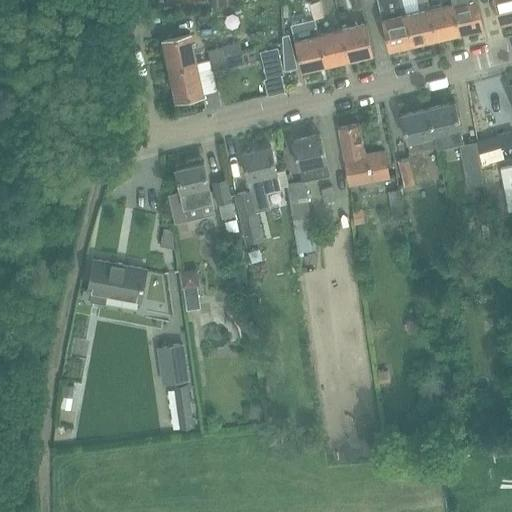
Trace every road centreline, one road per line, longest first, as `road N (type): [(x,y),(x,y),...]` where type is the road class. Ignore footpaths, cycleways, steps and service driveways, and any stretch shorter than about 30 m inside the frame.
road 1 (residential): [(152,136),(511,52)]
road 2 (track): [(40,511),(49,352),(98,178)]
road 3 (residential): [(152,136),(130,0)]
